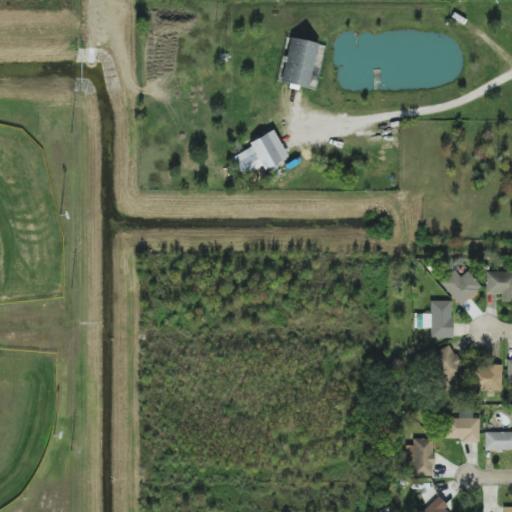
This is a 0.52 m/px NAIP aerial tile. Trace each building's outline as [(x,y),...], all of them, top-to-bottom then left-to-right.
[(308,89),(318,44),(289,37),(280,83),(308,89)] [(232,156),(241,178),(286,159),(274,130),(248,142),(251,149),(232,156)] [(482,287),(467,271),(460,278),(453,269),(439,282),(461,306),(482,287)] [(511,271),(486,271),(485,294),(501,294),(501,302),(511,302),(511,271)] [(452,338),(451,301),(430,301),(430,314),(417,314),(417,328),(430,328),(430,338),(452,338)] [(463,374),(450,345),(428,355),(441,384),(463,374)] [(471,391),(502,390),(501,365),(470,366),(471,391)] [(479,440),(479,418),(472,418),(472,411),(458,411),(458,418),(444,418),(444,440),(479,440)] [(511,432),(485,432),(485,450),(511,450),(511,432)] [(432,476),(433,439),(412,439),(412,446),(406,446),(405,464),(412,464),(411,476),(432,476)] [(449,511),(435,498),(422,511),(449,511)]
